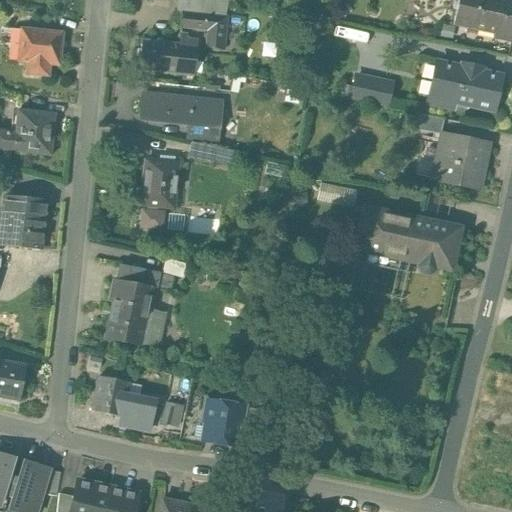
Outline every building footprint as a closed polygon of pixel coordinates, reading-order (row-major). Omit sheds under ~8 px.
[(202,14),(203,0),(177,0),(176,12),(182,13),(180,28),(207,31),(205,48),(223,50),(223,49),(227,17),(202,14)] [(457,0),(454,17),(454,18),(452,23),(453,23),(495,33),(494,37),(511,41),(511,39),(511,1),(507,0),(457,0)] [(59,65),(61,39),(62,34),(61,34),(21,30),(18,61),(27,62),(26,73),(27,74),(48,76),(49,64),(59,65)] [(138,70),(171,73),(172,73),(176,74),(176,73),(177,73),(193,74),(195,53),(196,52),(197,41),(186,40),(186,35),(180,35),(179,35),(178,45),(143,41),(141,41),(138,70)] [(455,102),(482,108),(493,110),(500,77),(481,73),(481,69),(461,65),(460,69),(436,63),(427,103),(453,109),(455,102)] [(391,84),(361,78),(356,76),(350,100),(385,107),(386,106),(391,84)] [(222,103),(142,95),(140,112),(141,119),(219,127),(222,103)] [(0,149),(30,152),(31,152),(50,154),(54,115),(13,111),(11,129),(16,130),(16,134),(0,132),(0,149)] [(440,135),(443,120),(443,119),(416,114),(413,129),(440,135)] [(479,190),(484,167),(484,166),(489,143),(441,133),(431,181),(479,190)] [(214,147),(209,146),(208,146),(191,142),(187,158),(211,163),(211,162),(214,147)] [(173,208),(177,164),(177,163),(145,160),(142,185),(142,186),(141,186),(140,198),(140,199),(141,199),(141,205),(173,208)] [(353,208),(354,204),(356,191),(320,184),(317,200),(317,201),(353,208)] [(304,194),(284,191),(281,191),(279,204),(302,208),(304,194)] [(0,244),(9,245),(40,248),(44,201),(6,197),(5,197),(4,213),(0,212),(0,244)] [(458,229),(429,223),(365,210),(357,247),(358,248),(420,261),(419,267),(422,271),(423,272),(428,274),(434,270),(435,265),(451,268),(459,230),(458,229)] [(139,285),(142,271),(120,266),(116,281),(139,285)] [(147,309),(152,309),(156,289),(158,275),(142,271),(139,285),(116,281),(113,280),(109,301),(113,302),(106,338),(139,345),(147,309)] [(169,292),(172,278),(158,275),(156,289),(169,292)] [(91,356),(90,372),(112,373),(113,357),(91,356)] [(25,366),(0,361),(0,395),(18,399),(19,399),(25,366)] [(98,376),(95,391),(91,411),(122,417),(128,382),(98,376)] [(202,440),(211,442),(238,446),(238,443),(244,408),(244,407),(205,400),(202,421),(205,425),(202,440)] [(179,428),(182,413),(182,412),(183,408),(167,405),(163,425),(179,428)] [(238,443),(254,446),(259,410),(244,408),(238,443)] [(14,459),(0,454),(0,511),(36,511),(49,469),(23,462),(15,490),(6,487),(14,459)] [(104,511),(110,488),(77,481),(70,511),(104,511)] [(134,511),(138,494),(110,488),(104,511),(134,511)] [(205,511),(206,509),(170,501),(162,500),(161,500),(158,511),(205,511)] [(224,503),(223,507),(222,511),(236,511),(237,506),(224,503)]
